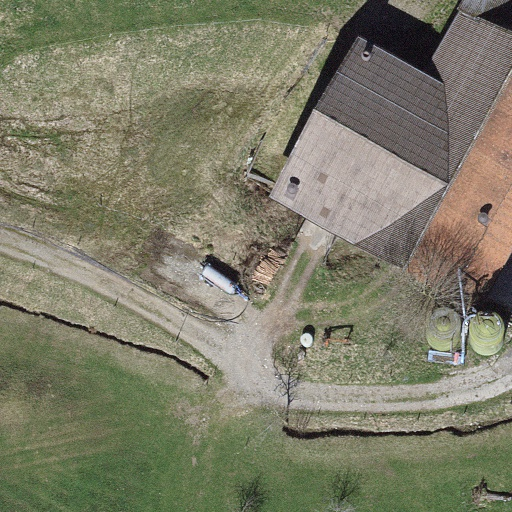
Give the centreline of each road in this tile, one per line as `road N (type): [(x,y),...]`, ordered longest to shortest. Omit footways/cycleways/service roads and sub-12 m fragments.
road 1 (residential): [(232,358),(304,407),(429,409),(511,384)]
road 2 (track): [(0,235),(130,291),(232,358)]
